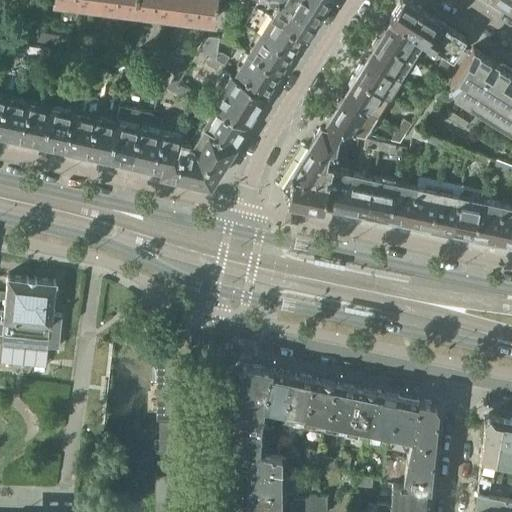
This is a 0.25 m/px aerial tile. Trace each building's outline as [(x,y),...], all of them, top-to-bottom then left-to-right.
[(62,0),(133,9),(134,0),(62,0)] [(134,0),(133,9),(213,19),(215,0),(134,0)] [(259,4),(260,5),(265,9),(271,12),(304,31),(305,32),(306,30),(305,30),(306,28),(304,27),(310,18),(311,20),(312,18),(311,17),(315,11),(319,4),(321,5),(321,4),(320,3),(321,0),(237,0),(237,2),(251,4),(255,4),(259,4)] [(399,0),(388,17),(391,19),(420,38),(433,17),(406,0),(399,0)] [(511,0),(496,0),(511,9),(511,0)] [(244,21),(259,31),(290,49),(295,41),(297,43),(304,31),(271,12),(265,9),(260,5),(259,4),(255,4),(244,21)] [(227,9),(225,18),(236,20),(237,11),(227,9)] [(465,37),(433,17),(420,38),(422,39),(445,53),(452,58),(465,37)] [(380,36),(379,38),(411,58),(422,39),(420,38),(391,19),(386,26),(383,26),(378,33),(380,36)] [(0,24),(0,34),(85,48),(87,39),(0,24)] [(259,31),(247,50),(277,69),(282,61),(285,62),(290,53),(288,52),(290,49),(259,31)] [(224,32),(223,37),(222,41),(233,42),(235,33),(224,32)] [(216,59),(217,52),(219,37),(209,35),(199,48),(207,53),(209,55),(216,59)] [(373,47),(367,56),(399,76),(411,58),(379,38),(375,38),(371,45),(373,47)] [(15,43),(5,41),(4,51),(13,52),(15,43)] [(24,44),(15,43),(13,52),(22,54),(24,44)] [(33,46),(24,44),(22,54),(32,55),(33,46)] [(180,45),(176,51),(175,53),(183,58),(188,50),(180,45)] [(42,47),(33,46),(32,55),(40,57),(42,47)] [(449,84),(487,108),(511,123),(511,71),(472,46),(449,84)] [(51,49),(42,47),(40,57),(49,58),(51,49)] [(139,48),(138,55),(138,57),(155,60),(181,76),(186,68),(158,51),(139,48)] [(199,48),(192,59),(200,64),(207,53),(199,48)] [(59,50),(51,49),(49,58),(58,60),(59,50)] [(69,52),(59,50),(58,60),(68,62),(69,52)] [(277,69),(247,50),(234,70),(264,89),(270,80),(272,82),(278,73),(276,71),(277,69)] [(77,53),(69,52),(68,62),(75,63),(77,53)] [(217,52),(216,59),(220,62),(223,64),(228,56),(222,53),(217,52)] [(87,55),(77,53),(75,63),(85,65),(87,55)] [(437,66),(444,70),(452,58),(445,53),(437,66)] [(95,56),(87,55),(85,65),(93,66),(95,56)] [(217,66),(220,62),(216,59),(209,55),(205,62),(216,68),(217,66)] [(105,58),(95,56),(93,66),(103,68),(105,58)] [(356,73),(356,74),(387,94),(399,76),(367,56),(362,64),(359,63),(355,70),(356,73)] [(158,69),(152,78),(161,84),(161,83),(167,75),(158,69)] [(215,105),(245,126),(265,94),(226,69),(214,89),(215,90),(208,101),(215,105)] [(349,85),(344,93),(375,113),(387,94),(356,74),(355,75),(352,75),(347,82),(349,85)] [(183,96),(194,103),(199,95),(188,88),(183,96)] [(375,113),(344,93),(343,93),(340,93),(336,100),(337,103),(332,112),(328,112),(324,119),(325,122),(325,123),(363,132),(375,113)] [(30,142),(40,144),(48,105),(0,94),(0,132),(28,139),(30,142)] [(410,109),(417,113),(425,101),(418,96),(410,109)] [(97,157),(107,159),(116,120),(48,105),(40,144),(51,147),(54,145),(95,154),(97,157)] [(215,105),(203,125),(233,144),(245,126),(215,105)] [(443,115),(453,121),(457,114),(447,108),(443,115)] [(457,114),(453,121),(463,127),(467,121),(457,114)] [(404,118),(399,127),(405,131),(411,122),(404,118)] [(173,174),(182,139),(183,135),(116,120),(107,159),(118,162),(121,160),(162,169),(161,172),(173,174)] [(192,141),(209,182),(233,144),(203,125),(192,141)] [(320,126),(300,157),(322,161),(324,147),(333,149),(335,138),(337,130),(320,126)] [(405,131),(399,127),(398,127),(390,139),(399,141),(405,131)] [(411,135),(425,140),(428,132),(414,127),(411,135)] [(337,130),(335,138),(351,142),(353,134),(337,130)] [(480,138),(491,144),(495,137),(485,131),(480,138)] [(428,132),(425,140),(439,145),(441,137),(428,132)] [(365,145),(379,148),(381,141),(367,137),(365,145)] [(495,137),(491,144),(501,150),(505,144),(495,137)] [(173,174),(209,182),(192,141),(182,139),(173,174)] [(381,141),(379,148),(393,152),(395,144),(381,141)] [(452,150),(467,156),(470,148),(455,142),(452,150)] [(470,148),(467,156),(486,163),(489,155),(470,148)] [(287,200),(319,206),(328,166),(329,166),(330,162),(322,161),(300,157),(282,187),(286,190),(288,194),(287,200)] [(494,166),(508,171),(511,163),(496,158),(494,166)] [(332,209),(344,211),(352,171),(329,166),(328,166),(319,206),(322,207),(322,204),(331,206),(332,209)] [(356,211),(366,213),(373,175),(352,171),(344,211),(353,213),(356,211)] [(375,218),(387,220),(395,180),(373,175),(366,213),(374,215),(375,218)] [(399,220),(409,222),(417,185),(395,180),(387,220),(397,222),(399,220)] [(462,236),(473,238),(481,198),(483,188),(462,184),(460,194),(452,231),(460,233),(462,236)] [(418,227),(430,229),(438,189),(417,185),(409,222),(417,224),(418,227)] [(442,229),(452,231),(460,194),(438,189),(430,229),(440,231),(442,229)] [(485,238),(495,240),(503,203),(481,198),(473,238),(483,240),(485,238)] [(505,245),(511,246),(511,204),(503,203),(495,240),(504,242),(505,245)] [(0,340),(2,340),(2,338),(47,343),(47,345),(58,346),(61,314),(52,313),(55,281),(55,279),(53,279),(36,277),(26,276),(25,276),(9,274),(7,274),(6,276),(7,276),(3,308),(0,307),(0,340)] [(176,329),(176,349),(176,350),(189,350),(189,329),(176,329)] [(242,426),(242,447),(263,451),(266,437),(258,437),(260,415),(270,368),(247,363),(241,367),(241,368),(241,382),(241,384),(242,423),(241,423),(241,426),(242,426)] [(291,372),(270,368),(260,415),(258,437),(266,437),(266,436),(263,435),(264,429),(271,430),(275,407),(284,409),(291,372)] [(165,375),(166,417),(170,421),(176,421),(180,417),(179,375),(175,371),(169,371),(165,375)] [(312,376),(291,372),(284,409),(282,421),(294,423),(296,411),(305,413),(312,376)] [(333,381),(312,376),(305,413),(302,425),(315,428),(318,416),(326,418),(333,381)] [(333,381),(326,418),(324,430),(336,432),(338,420),(348,422),(355,385),(333,381)] [(376,390),(355,385),(348,422),(345,434),(357,437),(360,425),(369,427),(376,390)] [(397,394),(376,390),(369,427),(366,439),(379,441),(381,429),(389,431),(398,394),(397,394)] [(403,434),(410,435),(418,399),(418,398),(398,394),(389,431),(387,443),(400,446),(403,434)] [(410,435),(408,446),(432,451),(435,421),(436,421),(436,420),(435,420),(436,408),(437,407),(432,401),(418,399),(410,435)] [(484,417),(477,489),(486,491),(491,472),(502,416),(489,413),(488,413),(483,417),(484,417)] [(511,463),(511,418),(502,416),(491,472),(500,475),(502,469),(501,469),(502,464),(511,466),(511,463)] [(169,476),(175,476),(179,472),(180,430),(176,426),(170,426),(166,430),(165,472),(169,476)] [(382,467),(380,475),(429,486),(431,461),(432,461),(432,460),(431,460),(432,451),(408,446),(406,458),(405,464),(395,461),(394,469),(382,467)] [(242,447),(242,468),(280,468),(280,467),(281,467),(281,455),(263,451),(242,447)] [(317,462),(333,465),(335,455),(319,452),(317,462)] [(242,468),(242,490),(293,490),(301,490),(301,483),(293,483),(293,477),(280,477),(280,468),(242,468)] [(389,494),(389,503),(427,508),(429,486),(380,475),(358,471),(357,484),(370,485),(370,479),(378,479),(377,493),(389,494)] [(486,491),(506,495),(508,486),(508,485),(499,482),(500,475),(491,472),(486,491)] [(178,511),(179,487),(175,483),(169,483),(165,487),(164,511),(178,511)] [(477,489),(475,506),(502,511),(511,511),(511,503),(511,504),(511,497),(511,496),(506,495),(486,491),(477,489)] [(242,490),(242,511),(281,511),(324,511),(324,495),(307,495),(308,499),(293,499),(293,490),(242,490)] [(426,511),(427,508),(389,503),(376,502),(375,511),(426,511)]
